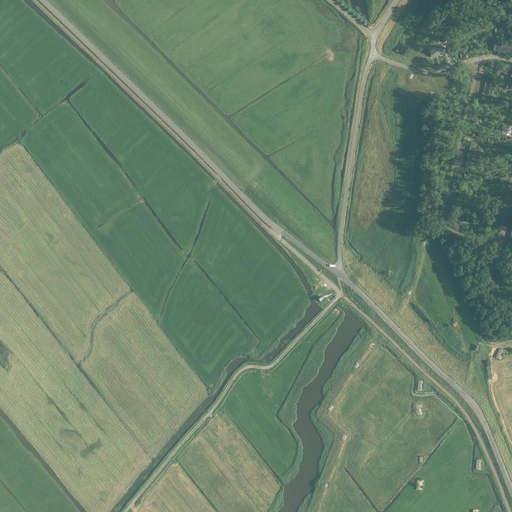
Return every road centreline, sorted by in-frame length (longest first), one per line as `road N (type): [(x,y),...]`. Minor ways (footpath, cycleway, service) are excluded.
road 1 (tertiary): [(337,272),(267,220),(41,0)]
road 2 (tertiary): [(511,490),(468,398),(337,272)]
road 3 (unclassified): [(337,272),(372,35)]
